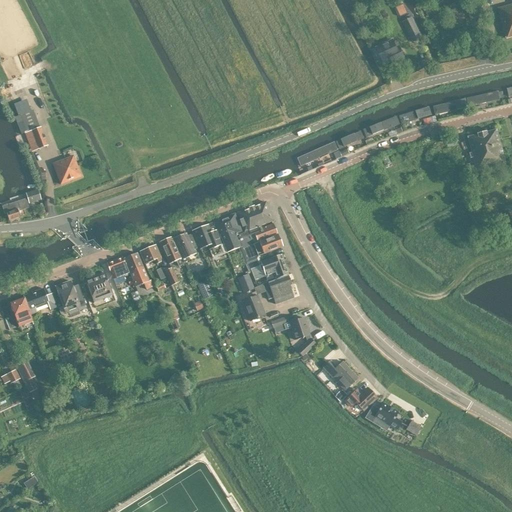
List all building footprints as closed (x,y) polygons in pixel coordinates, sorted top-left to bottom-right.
[(478,0),(466,3),(471,19),(484,15),(486,14),(484,6),(489,5),(487,0),(478,0)] [(403,4),(396,7),(400,16),(407,13),(403,4)] [(511,37),(511,4),(497,9),(506,39),(511,37)] [(412,17),(403,22),(413,41),(422,37),(412,17)] [(438,17),(431,20),(434,27),(442,23),(438,17)] [(406,59),(398,42),(395,43),(393,39),(375,47),(384,63),(391,60),(393,65),(406,59)] [(499,90),(468,97),(470,105),(501,99),(499,90)] [(436,113),(468,105),(465,97),(434,104),(436,113)] [(402,123),(432,114),(429,105),(399,114),(402,123)] [(367,137),(400,124),(397,117),(364,129),(367,137)] [(48,145),(41,127),(31,130),(38,149),(48,145)] [(478,171),(506,164),(498,130),(469,137),(478,171)] [(361,131),(336,142),(339,149),(364,138),(361,131)] [(338,149),(334,142),(297,158),(301,165),(338,149)] [(60,184),(81,176),(73,156),(53,164),(60,184)] [(27,198),(1,207),(4,214),(7,213),(9,219),(19,216),(18,211),(29,208),(27,203),(40,199),(37,190),(25,193),(27,198)] [(265,202),(237,213),(244,231),(238,234),(240,239),(251,235),(249,230),(261,226),(273,221),(265,202)] [(235,214),(214,222),(217,230),(217,229),(219,234),(220,234),(228,252),(240,246),(237,240),(240,239),(238,234),(244,231),(237,213),(235,214)] [(196,229),(192,231),(200,249),(208,246),(213,258),(228,252),(220,234),(219,234),(217,229),(217,230),(211,232),(208,224),(196,229)] [(251,235),(240,239),(243,248),(254,244),(258,242),(267,239),(266,237),(268,237),(269,238),(277,235),(273,224),(259,230),(259,232),(251,235)] [(186,233),(173,238),(180,254),(184,262),(189,260),(188,257),(195,254),(186,233)] [(254,244),(243,248),(247,260),(258,256),(282,246),(277,235),(269,238),(268,237),(266,237),(267,239),(258,242),(254,244)] [(184,263),(172,238),(171,237),(160,242),(170,264),(176,260),(179,265),(184,263)] [(145,264),(154,260),(156,264),(160,263),(161,258),(155,245),(140,252),(145,264)] [(153,287),(150,281),(150,280),(148,281),(137,253),(124,258),(132,278),(135,284),(136,287),(144,283),(146,289),(153,287)] [(247,260),(245,261),(249,272),(262,267),(265,275),(267,275),(269,281),(277,278),(288,274),(281,255),(260,262),(258,256),(247,260)] [(129,273),(122,257),(107,263),(113,279),(129,273)] [(179,282),(172,267),(164,271),(171,286),(179,282)] [(96,308),(115,300),(105,273),(85,281),(96,308)] [(239,278),(244,292),(254,289),(248,274),(239,278)] [(282,301),(294,298),(290,285),(292,284),(289,275),(268,282),(275,304),(282,301)] [(66,313),(86,305),(78,285),(73,287),(71,281),(56,287),(66,313)] [(163,282),(156,285),(158,292),(166,288),(163,282)] [(206,282),(197,285),(203,298),(212,295),(206,282)] [(44,288),(23,296),(24,298),(31,315),(37,312),(36,308),(48,304),(50,309),(58,306),(53,293),(46,296),(44,288)] [(257,295),(242,301),(250,321),(265,315),(257,295)] [(11,316),(5,318),(9,327),(18,324),(19,327),(33,321),(31,315),(24,298),(10,303),(16,319),(13,320),(11,316)] [(197,311),(203,308),(199,301),(194,304),(197,311)] [(163,310),(168,321),(178,317),(173,306),(163,310)] [(273,329),(288,323),(285,317),(270,322),(273,329)] [(289,322),(295,340),(302,338),(302,339),(303,338),(305,337),(307,342),(296,351),(301,357),(315,344),(310,339),(309,335),(304,318),(289,322)] [(176,319),(170,321),(174,330),(180,327),(176,319)] [(24,355),(13,360),(29,393),(36,390),(31,379),(35,377),(24,355)] [(344,390),(358,378),(342,361),(336,367),(330,360),(323,367),(344,390)] [(69,378),(78,375),(75,367),(66,370),(69,378)] [(15,370),(6,374),(11,383),(20,378),(15,370)] [(26,388),(20,391),(22,397),(29,395),(26,388)] [(356,390),(345,401),(351,406),(355,402),(363,410),(376,397),(367,388),(361,394),(356,390)] [(347,395),(342,390),(341,392),(340,391),(337,395),(336,397),(340,402),(347,395)] [(33,402),(26,405),(28,411),(35,408),(33,402)] [(379,410),(373,406),(365,418),(372,422),(376,417),(397,430),(402,422),(395,418),(398,412),(383,403),(379,410)] [(411,420),(411,421),(406,429),(416,435),(422,427),(411,420)] [(26,488),(37,482),(33,476),(23,482),(26,488)]
